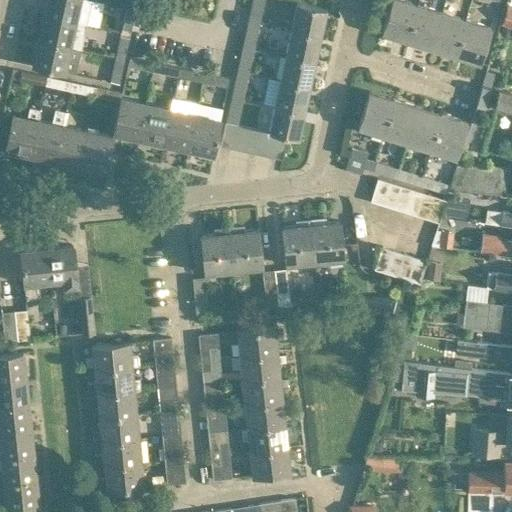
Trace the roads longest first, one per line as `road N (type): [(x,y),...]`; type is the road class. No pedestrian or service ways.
road 1 (unclassified): [(201,500),(168,197)]
road 2 (residential): [(168,197),(318,181),(345,56)]
road 3 (residential): [(0,214),(168,197)]
road 4 (unclassified): [(201,500),(350,480)]
road 5 (unclassified): [(470,95),(345,56)]
